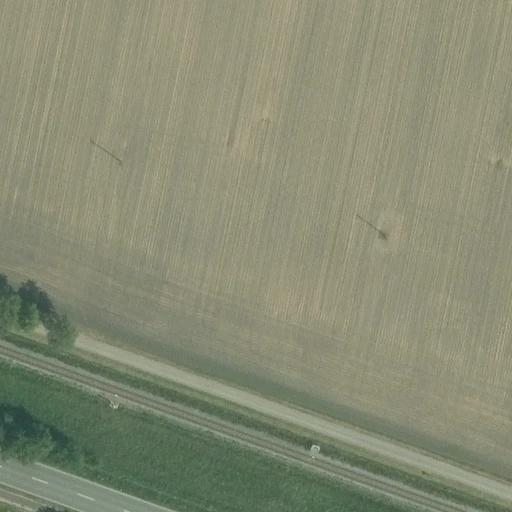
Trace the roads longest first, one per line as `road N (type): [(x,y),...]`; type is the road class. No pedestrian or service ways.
road 1 (residential): [(0,308),(511,491)]
road 2 (unknown): [(0,200),(511,379)]
road 3 (primary): [(139,511),(0,460)]
